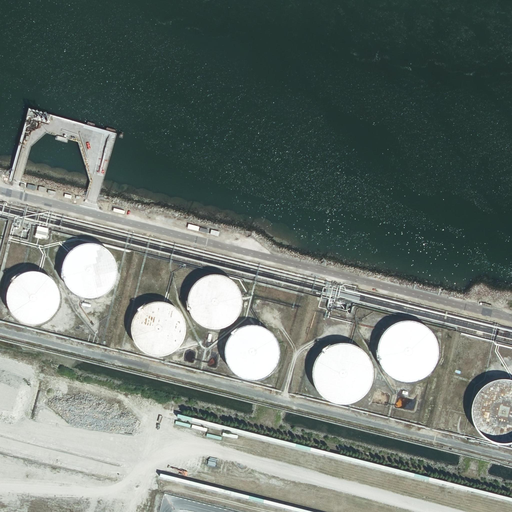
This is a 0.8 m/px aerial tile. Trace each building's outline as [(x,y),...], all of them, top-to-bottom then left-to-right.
[(64,260),(63,263),(63,264),(63,267),(62,268),(62,274),(63,276),(64,281),(65,282),(66,285),(67,287),(70,290),(73,293),(77,295),(79,296),(83,298),(84,298),(88,299),(90,299),(93,298),(96,298),(98,297),(101,296),(104,295),(105,294),(108,292),(110,290),(112,288),(113,286),(115,282),(116,281),(117,278),(117,274),(118,272),(117,268),(117,265),(116,262),(115,259),(113,257),(112,254),(110,252),(108,250),(106,249),(102,246),(98,245),(94,244),(92,243),(87,244),(86,244),(83,244),(79,245),(77,246),(75,248),(73,249),(69,253),(67,255),(66,258),(64,260)] [(8,286),(7,289),(6,290),(6,293),(5,296),(5,298),(5,301),(6,304),(6,307),(8,310),(9,312),(9,313),(11,316),(13,318),(16,320),(19,322),(21,323),(26,325),(28,325),(32,326),(36,326),(39,325),(41,324),(43,324),(47,322),(49,320),(51,318),(52,317),(55,314),(56,312),(58,310),(58,308),(59,305),(60,302),(60,301),(60,298),(60,295),(59,292),(58,289),(58,287),(56,284),(54,281),(52,279),(50,277),(47,275),(45,274),(41,272),(39,271),(36,271),(34,271),(30,271),(27,271),(24,272),(22,273),(20,274),(18,275),(15,277),(13,279),(12,280),(10,282),(9,284),(8,286)] [(189,291),(188,294),(188,296),(187,299),(187,300),(187,305),(188,308),(188,310),(189,313),(191,316),(192,318),(193,320),(195,322),(197,323),(199,325),(203,327),(207,329),(209,329),(212,330),(217,330),(221,329),(223,328),(227,327),(228,326),(231,324),(234,321),(236,320),(238,317),(239,314),(240,311),(241,308),(242,304),(242,302),(242,299),(241,295),(240,292),(239,290),(238,288),(236,285),(232,281),(230,280),(228,278),(225,277),(223,276),(221,276),(217,275),(212,275),(208,275),(206,276),(203,277),(201,278),(199,279),(196,282),(193,286),(191,288),(189,291)] [(134,318),(133,321),(132,323),(132,327),(131,331),(132,333),(132,336),(133,338),(134,341),(135,343),(138,347),(139,349),(141,351),(143,352),(146,354),(148,355),(152,356),(157,357),(159,357),(162,357),(165,357),(167,356),(169,355),(173,354),(175,352),(178,350),(180,349),(182,346),(183,345),(185,342),(186,337),(187,336),(187,332),(187,327),(187,325),(186,320),(184,316),(183,313),(181,311),(180,310),(177,308),(176,306),(173,305),(171,303),(168,303),(165,302),(162,301),(157,301),(154,302),(151,302),(148,304),(146,304),(143,306),(141,308),(138,311),(136,315),(134,318)] [(382,335),(380,338),(380,339),(379,342),(378,345),(378,348),(378,350),(378,353),(378,358),(379,360),(380,362),(381,364),(383,368),(385,370),(386,372),(388,374),(391,376),(394,378),(397,379),(400,381),(403,381),(406,382),(410,382),(413,381),(416,381),(420,379),(423,378),(426,376),(428,374),(431,372),(433,369),(435,367),(436,365),(437,361),(438,359),(439,354),(439,349),(439,346),(438,343),(436,339),(435,336),(433,333),(430,329),(427,327),(425,325),(423,324),(421,323),(416,321),(413,321),(410,320),(406,320),(403,321),(400,322),(397,323),(394,324),(391,326),(389,327),(387,329),(385,332),(383,333),(382,335)] [(225,342),(225,343),(225,344),(224,347),(224,350),(224,354),(224,360),(225,363),(226,364),(227,367),(229,369),(230,371),(232,372),(234,374),(235,375),(238,377),(240,378),(243,379),(246,380),(249,380),(252,381),(257,380),(260,379),(263,378),(265,377),(268,375),(270,374),(271,372),(273,370),(274,369),(276,366),(277,364),(278,362),(279,358),(279,355),(280,353),(279,350),(279,347),(278,344),(278,342),(276,339),(275,338),(273,335),(272,333),(270,331),(268,330),(266,328),(263,327),(260,326),(258,325),(255,325),(252,325),(250,325),(246,325),(243,326),(240,327),(238,328),(236,329),(234,331),(232,333),(230,335),(228,337),(227,340),(225,342)] [(316,359),(314,362),(313,366),(312,368),(312,371),(312,373),(312,376),(312,380),(313,383),(314,386),(315,388),(316,391),(318,393),(320,396),(323,398),(324,400),(327,401),(330,403),(333,404),(336,405),(339,405),(342,405),(345,405),(348,405),(350,404),(354,403),(357,402),(359,401),(362,399),(364,397),(365,396),(368,393),(370,390),(371,387),(373,383),(373,380),(374,376),(374,373),(373,368),(373,366),(372,363),(371,361),(369,358),(366,354),(363,351),(360,349),(357,347),(356,346),(350,344),(347,344),(344,343),(340,343),(336,344),(334,345),(330,346),(328,347),(325,349),(323,351),(320,353),(319,354),(317,356),(316,359)] [(478,393),(476,396),(475,398),(474,401),(473,403),(472,406),(471,409),(471,415),(472,419),(472,421),(473,423),(474,426),(476,430),(478,432),(480,435),(482,437),(485,439),(488,441),(491,442),(494,444),(498,445),(501,445),(504,445),(507,445),(511,444),(511,380),(511,381),(509,380),(506,380),(502,380),(499,380),(496,381),(494,382),(491,383),(488,384),(484,386),(483,388),(480,390),(478,393)]
